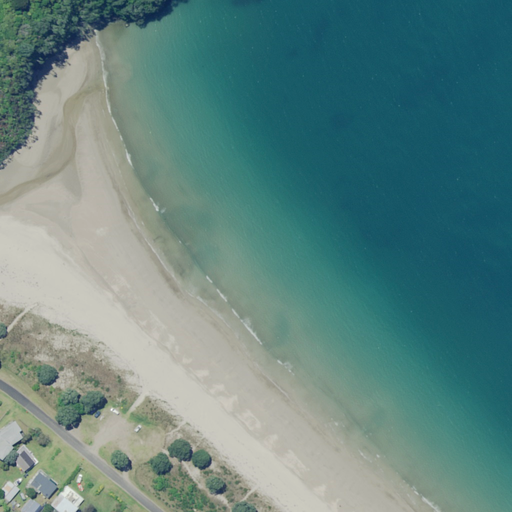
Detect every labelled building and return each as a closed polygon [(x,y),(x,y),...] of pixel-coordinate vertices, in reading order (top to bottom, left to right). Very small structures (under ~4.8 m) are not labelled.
[(22,435),(11,422),(0,431),(0,458),(11,449),(9,447),(22,435)] [(22,450),(11,460),(23,473),(34,463),(22,450)] [(55,487),(38,473),(26,487),(33,493),(36,490),(46,498),(55,487)] [(18,490),(8,482),(0,491),(0,494),(8,502),(18,490)] [(72,511),(83,500),(66,486),(49,506),(56,511),(72,511)] [(37,511),(40,509),(29,499),(19,511),(20,511),(37,511)]
